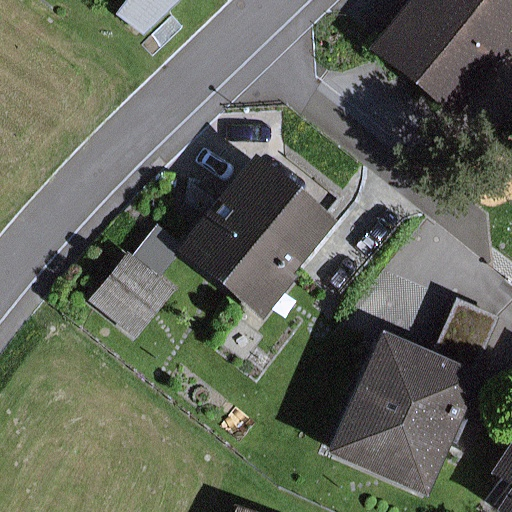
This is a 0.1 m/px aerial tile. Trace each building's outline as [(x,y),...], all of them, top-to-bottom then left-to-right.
[(175,0),(121,0),(110,15),(139,36),(175,0)] [(511,0),(403,0),(363,51),(395,77),(451,121),(511,44),(511,0)] [(285,276),(329,223),(325,220),(340,201),(327,190),(311,210),(246,158),(170,252),(257,323),(291,281),(285,276)] [(147,273),(122,253),(84,301),(132,339),(170,291),(147,273)] [(498,386),(472,375),(496,318),(451,299),(427,357),(371,334),(319,456),(421,499),(444,443),(469,453),(498,386)] [(511,511),(511,425),(480,474),(502,489),(487,511),(488,511),(511,511)]
